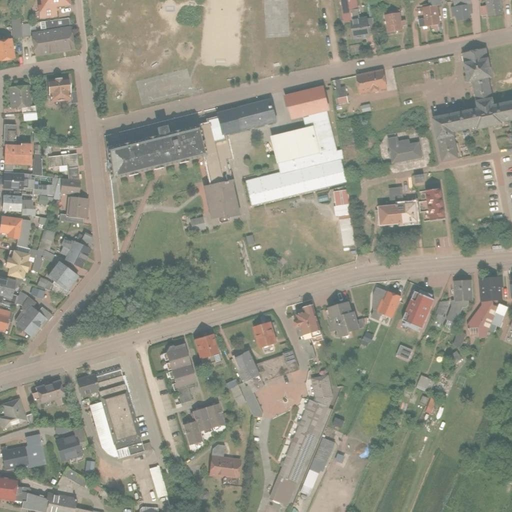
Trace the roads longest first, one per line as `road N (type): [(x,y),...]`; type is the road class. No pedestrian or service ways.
road 1 (residential): [(55,362),(352,274),(511,258)]
road 2 (residential): [(511,34),(89,130)]
road 3 (residential): [(55,362),(53,336),(106,269),(89,130)]
